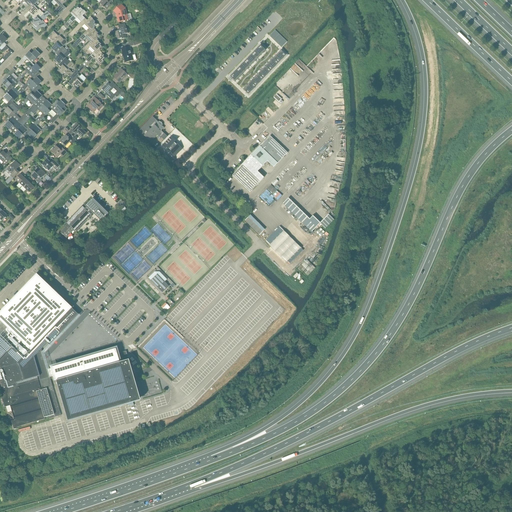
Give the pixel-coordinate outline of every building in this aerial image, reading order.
[(35,18),(38,15),(41,17),(44,14),(39,9),(40,8),(40,9),(46,3),(47,2),(46,2),(44,0),(43,0),(38,6),(36,4),(35,3),(33,6),(32,6),(32,7),(28,11),(30,13),(30,14),(32,16),(33,16),(35,18)] [(53,12),(57,17),(66,8),(62,4),(66,0),(47,0),(46,2),(47,2),(46,3),(49,5),(54,0),(59,6),(53,12)] [(101,0),(99,3),(102,6),(102,7),(103,7),(106,10),(111,5),(108,2),(110,0),(113,2),(115,0),(101,0)] [(124,9),(125,8),(120,4),(113,11),(116,13),(118,22),(131,19),(130,14),(125,15),(124,9)] [(73,15),(67,21),(70,24),(76,18),(76,17),(81,22),(85,18),(82,16),(86,12),(81,7),(80,8),(78,6),(73,11),(71,13),(73,15)] [(50,14),(47,11),(44,14),(41,17),(38,15),(35,18),(31,22),(33,25),(32,26),(37,31),(41,26),(44,29),(47,25),(42,20),(43,20),(50,14)] [(81,22),(70,33),(73,36),(83,25),(84,24),(88,28),(88,29),(90,32),(93,28),(93,29),(97,24),(95,22),(95,21),(90,17),(87,20),(85,18),(81,22)] [(119,31),(115,32),(117,40),(121,38),(122,39),(126,38),(124,34),(128,33),(126,27),(125,27),(125,24),(118,25),(119,31)] [(52,33),(48,37),(50,39),(50,40),(52,42),(53,42),(55,44),(55,43),(56,44),(58,41),(61,43),(64,40),(59,35),(60,34),(60,35),(66,29),(63,26),(57,32),(55,29),(52,33)] [(78,40),(76,42),(79,45),(82,41),(86,36),(87,35),(87,36),(91,40),(93,43),(96,40),(97,39),(98,38),(100,36),(98,33),(96,30),(95,31),(93,29),(93,28),(90,32),(88,29),(79,38),(78,40)] [(61,52),(64,54),(67,51),(62,46),(63,46),(67,42),(65,39),(64,40),(61,43),(58,41),(56,44),(55,43),(55,44),(51,48),(53,50),(53,51),(55,54),(56,53),(58,55),(59,55),(61,52)] [(91,40),(82,49),(85,52),(88,49),(92,53),(94,52),(96,54),(99,51),(103,47),(101,44),(102,44),(99,41),(98,42),(96,40),(93,43),(91,40)] [(134,45),(133,42),(123,45),(124,48),(121,49),(125,62),(136,59),(135,55),(132,56),(129,47),(134,45)] [(260,46),(230,77),(233,80),(235,82),(265,51),(264,49),(260,46)] [(0,66),(13,53),(10,50),(2,59),(0,61),(0,66)] [(31,54),(29,51),(16,65),(19,67),(27,58),(32,63),(40,55),(35,50),(31,54)] [(62,66),(64,63),(67,66),(70,62),(65,58),(66,57),(70,53),(68,50),(67,51),(64,54),(61,52),(59,55),(58,55),(54,59),(56,62),(58,65),(59,64),(61,66),(62,66)] [(281,50),(243,90),(246,92),(248,94),(286,55),(283,53),(281,50)] [(97,63),(99,66),(106,58),(104,56),(105,55),(102,53),(99,51),(96,54),(94,52),(82,64),(85,67),(93,59),(92,58),(93,58),(97,62),(97,63)] [(74,64),(71,61),(70,62),(67,66),(64,63),(62,66),(61,66),(57,71),(59,73),(59,74),(61,76),(62,76),(64,78),(67,75),(70,77),(73,73),(68,69),(69,68),(69,69),(74,64)] [(20,75),(23,77),(28,72),(32,77),(30,79),(33,81),(36,78),(34,76),(41,69),(36,64),(34,66),(32,68),(30,65),(20,75)] [(72,79),(68,83),(69,83),(69,82),(71,85),(73,88),(74,87),(76,89),(80,85),(84,82),(81,79),(79,77),(80,76),(78,74),(81,71),(85,67),(82,64),(78,68),(73,73),(70,77),(72,79)] [(114,78),(113,79),(117,83),(118,81),(119,82),(127,75),(126,74),(128,72),(124,67),(121,70),(121,69),(113,77),(114,78)] [(7,88),(11,85),(14,87),(23,77),(20,75),(15,80),(10,75),(3,84),(7,88)] [(30,79),(21,89),(23,91),(28,86),(33,90),(31,93),(33,95),(37,91),(35,89),(41,82),(36,78),(33,81),(30,79)] [(108,83),(102,89),(102,90),(105,92),(106,93),(105,94),(111,100),(115,96),(117,97),(119,94),(124,99),(127,96),(122,91),(112,82),(110,85),(108,83)] [(333,98),(343,97),(343,84),(333,84),(333,98)] [(3,97),(8,102),(12,98),(14,101),(23,91),(21,89),(16,94),(11,89),(14,87),(11,85),(7,88),(7,89),(9,91),(3,97)] [(25,99),(22,102),(24,105),(28,100),(29,100),(34,104),(33,105),(29,109),(29,110),(26,113),(28,115),(31,112),(36,106),(34,104),(39,99),(40,98),(42,96),(37,91),(33,95),(31,93),(25,99)] [(91,103),(87,107),(90,109),(89,110),(91,112),(92,111),(94,113),(97,109),(98,111),(100,109),(103,105),(101,104),(101,103),(103,101),(96,95),(94,97),(91,100),(89,102),(91,103)] [(277,95),(274,98),(279,102),(281,103),(283,102),(281,100),(281,99),(277,95)] [(12,98),(8,102),(10,105),(4,111),(9,116),(11,114),(13,116),(15,114),(24,105),(22,102),(16,108),(12,103),(14,101),(12,98)] [(43,113),(38,118),(41,121),(49,113),(50,111),(48,109),(51,105),(46,100),(39,109),(36,106),(31,112),(34,114),(39,109),(43,113)] [(53,117),(49,122),(51,124),(66,109),(64,107),(65,105),(60,100),(54,107),(52,105),(51,105),(48,109),(50,111),(49,113),(53,117)] [(13,116),(11,114),(9,116),(5,119),(8,122),(4,125),(12,132),(28,115),(25,113),(19,119),(15,114),(13,116)] [(22,136),(24,138),(28,134),(32,130),(29,128),(27,131),(22,126),(31,117),(28,115),(12,132),(19,139),(22,136)] [(158,122),(153,117),(139,131),(142,134),(144,133),(145,134),(145,135),(151,141),(157,135),(160,138),(164,134),(161,131),(164,128),(162,126),(163,125),(159,121),(158,122)] [(38,118),(29,128),(32,130),(28,134),(33,139),(41,131),(43,133),(48,128),(46,125),(41,131),(36,126),(41,121),(38,118)] [(81,129),(82,128),(76,124),(70,130),(71,130),(68,133),(72,136),(73,137),(75,135),(77,133),(82,137),(85,133),(81,129)] [(65,147),(69,142),(73,146),(77,141),(72,136),(69,139),(66,135),(60,141),(65,147)] [(174,143),(176,141),(175,141),(171,137),(171,136),(163,145),(168,149),(167,149),(168,150),(169,149),(171,151),(169,152),(169,153),(170,152),(174,157),(182,149),(182,148),(182,149),(177,144),(178,144),(177,144),(176,145),(174,143)] [(256,150),(252,154),(245,161),(246,161),(238,168),(239,169),(232,175),(250,192),(264,178),(257,172),(267,161),(274,167),(287,153),(270,136),(264,142),(256,150)] [(56,146),(50,151),(57,158),(60,155),(63,157),(67,152),(61,147),(59,149),(56,146)] [(0,151),(0,150),(0,163),(1,164),(3,167),(12,158),(9,156),(11,154),(9,151),(6,154),(3,151),(2,152),(0,151)] [(55,170),(59,166),(54,160),(51,163),(47,159),(42,165),(43,166),(43,167),(46,170),(47,169),(48,171),(52,167),(55,170)] [(6,171),(13,178),(20,171),(17,169),(20,166),(15,161),(6,171)] [(35,171),(31,176),(36,181),(38,183),(41,179),(46,174),(41,169),(37,173),(35,171)] [(20,174),(15,179),(28,193),(34,187),(30,184),(31,182),(28,179),(27,180),(20,174)] [(278,200),(282,196),(271,185),(267,188),(269,190),(272,188),(275,191),(272,195),(278,200)] [(260,196),(268,204),(275,198),(266,190),(260,196)] [(80,209),(67,223),(74,230),(76,232),(91,216),(92,216),(91,215),(93,213),(101,221),(104,218),(104,219),(105,219),(106,218),(106,217),(109,214),(93,198),(85,206),(86,206),(84,208),(82,207),(80,209)] [(311,216),(308,219),(287,198),(282,204),(311,232),(319,223),(311,216)] [(327,214),(319,223),(325,229),(333,220),(327,214)] [(243,221),(259,236),(264,229),(249,215),(243,221)] [(66,227),(61,233),(66,238),(74,230),(67,223),(64,225),(66,227)] [(279,226),(264,241),(286,262),(287,261),(290,263),(303,251),(279,226)] [(97,231),(92,235),(90,237),(94,242),(101,235),(97,231)] [(313,266),(309,262),(307,264),(310,268),(308,271),(302,265),(298,269),(300,271),(302,270),(305,273),(308,276),(315,268),(313,266)] [(0,383),(1,387),(0,387),(0,391),(4,404),(5,407),(10,405),(14,420),(11,421),(13,425),(14,429),(17,428),(17,427),(45,419),(45,417),(48,416),(49,419),(53,418),(55,417),(57,416),(61,415),(60,412),(56,400),(55,396),(50,377),(47,369),(42,352),(41,349),(47,343),(49,345),(79,314),(80,313),(72,305),(62,295),(60,297),(48,286),(50,284),(40,274),(38,273),(0,312),(0,324),(6,330),(0,335),(0,383)] [(157,275),(151,281),(162,292),(168,286),(157,275)] [(161,307),(165,312),(170,307),(165,302),(161,307)] [(49,369),(47,369),(50,377),(55,376),(64,408),(66,414),(67,421),(68,422),(113,409),(140,401),(140,398),(137,390),(135,382),(134,382),(132,376),(133,376),(126,351),(117,354),(116,349),(82,359),(82,358),(77,359),(77,360),(52,368),(49,369)]
